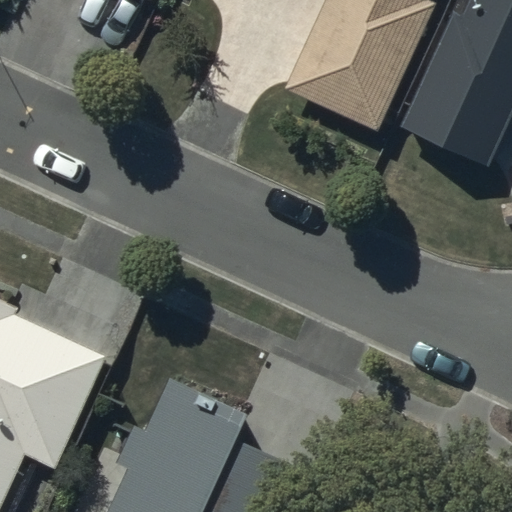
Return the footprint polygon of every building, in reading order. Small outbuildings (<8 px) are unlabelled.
[(127,0),(153,11),(158,0),(127,0)] [(330,0),(287,102),(379,142),(437,0),(330,0)] [(511,0),(472,0),(460,27),(447,22),(401,137),(486,178),(511,121),(511,0)] [(0,511),(2,511),(25,464),(56,479),(108,365),(17,323),(20,318),(0,309),(0,511)] [(135,434),(115,475),(128,482),(113,511),(300,511),(315,482),(246,449),(255,430),(172,390),(148,440),(135,434)]
